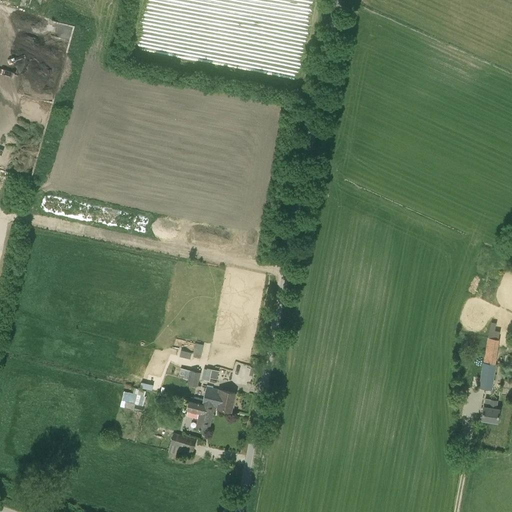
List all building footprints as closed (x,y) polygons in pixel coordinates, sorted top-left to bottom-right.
[(0,5),(0,17),(9,20),(12,8),(0,5)] [(489,329),(479,387),(492,389),(496,364),(495,364),(500,331),(489,329)] [(196,343),(193,356),(200,358),(203,345),(196,343)] [(181,350),(180,355),(179,357),(190,359),(192,353),(185,351),(181,350)] [(213,377),(219,378),(221,370),(208,367),(205,378),(212,380),(213,377)] [(187,384),(198,386),(201,372),(186,369),(184,377),(188,379),(187,384)] [(187,410),(188,410),(186,415),(198,418),(196,428),(208,431),(214,407),(218,408),(218,409),(231,412),(236,394),(222,390),(222,391),(206,387),(202,404),(189,401),(187,410)] [(121,400),(120,406),(134,409),(134,410),(143,412),(145,402),(139,401),(141,395),(128,392),(126,401),(121,400)] [(499,409),(497,409),(498,400),(485,398),(484,407),(483,407),(482,419),(497,421),(499,409)] [(173,432),(169,450),(179,453),(179,452),(191,455),(192,450),(193,450),(196,439),(173,432)]
